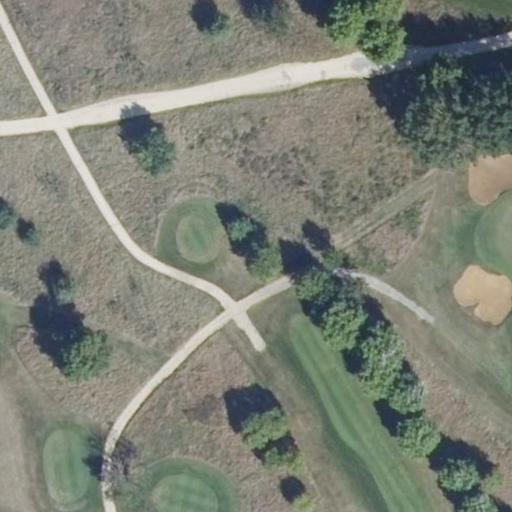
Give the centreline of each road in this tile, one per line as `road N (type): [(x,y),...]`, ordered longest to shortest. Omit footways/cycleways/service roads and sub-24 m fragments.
road 1 (track): [(0,18),(117,233),(140,258),(211,290),(233,311),(297,275),(327,271),(362,276),(392,292)]
road 2 (track): [(0,125),(57,122),(511,36)]
road 3 (track): [(233,311),(132,408),(112,442),(111,511)]
